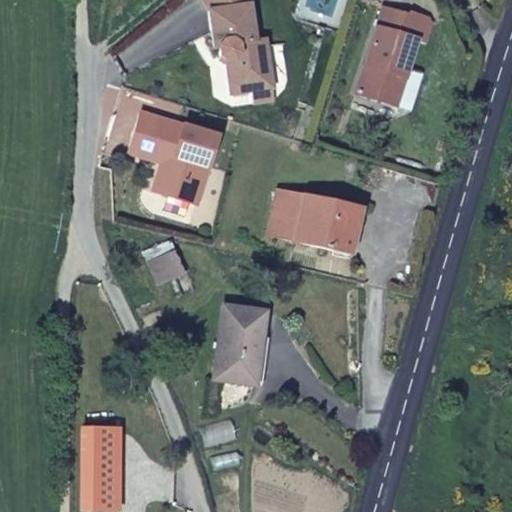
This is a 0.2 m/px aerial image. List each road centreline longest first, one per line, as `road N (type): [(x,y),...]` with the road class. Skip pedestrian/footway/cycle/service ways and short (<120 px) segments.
road 1 (track): [(79,0),(83,164),(64,308),(65,511)]
road 2 (secondary): [(378,511),(511,34)]
road 3 (unclassified): [(79,232),(170,405),(199,511)]
